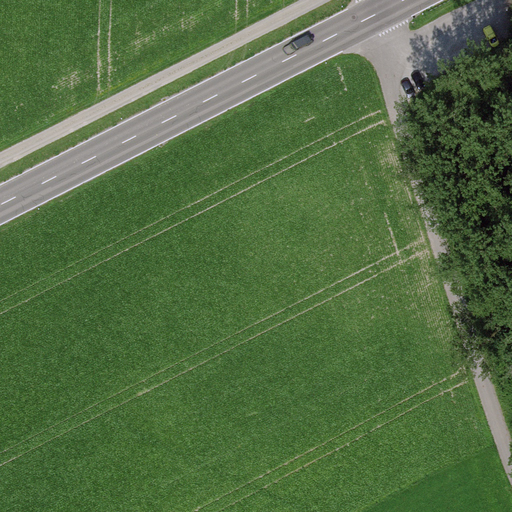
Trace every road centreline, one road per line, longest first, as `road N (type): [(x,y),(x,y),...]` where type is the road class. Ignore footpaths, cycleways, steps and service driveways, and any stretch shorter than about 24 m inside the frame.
road 1 (unclassified): [(374,16),(511,459)]
road 2 (secondary): [(0,205),(374,16)]
road 3 (track): [(0,164),(322,0)]
road 4 (track): [(501,0),(384,58)]
